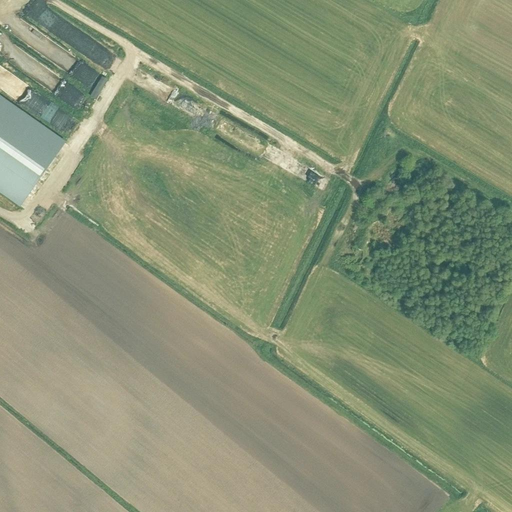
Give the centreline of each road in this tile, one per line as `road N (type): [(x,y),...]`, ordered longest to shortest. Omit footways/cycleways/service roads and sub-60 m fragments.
road 1 (track): [(46,0),(356,186),(288,346),(476,489)]
road 2 (track): [(288,346),(44,188)]
